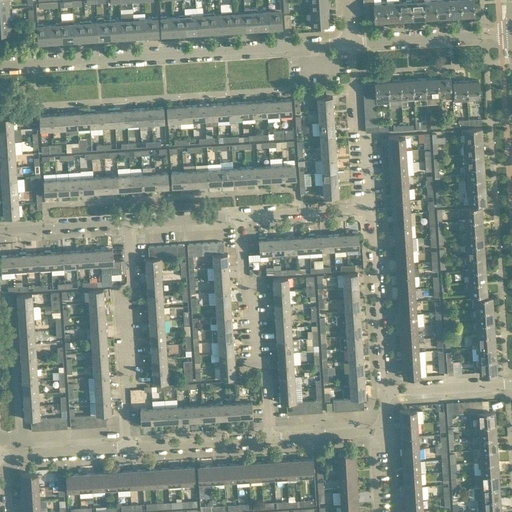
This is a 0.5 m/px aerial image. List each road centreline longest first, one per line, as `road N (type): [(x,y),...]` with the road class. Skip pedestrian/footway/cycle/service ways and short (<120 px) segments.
road 1 (residential): [(0,65),(349,42)]
road 2 (residential): [(383,391),(366,213)]
road 3 (residential): [(366,213),(349,42)]
road 4 (residential): [(126,449),(130,283)]
road 5 (residential): [(265,380),(242,277),(239,218)]
road 6 (residential): [(349,42),(510,28)]
road 7 (residential): [(126,449),(269,440)]
road 8 (residential): [(383,391),(511,383)]
road 9 (residential): [(0,232),(127,225)]
road 10 (residential): [(239,218),(366,213)]
road 11 (residential): [(0,455),(126,449)]
